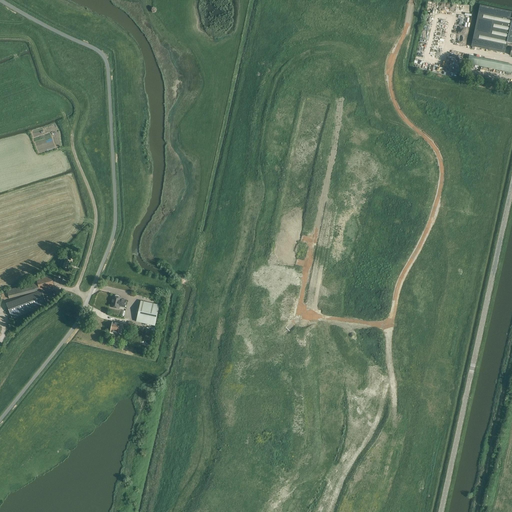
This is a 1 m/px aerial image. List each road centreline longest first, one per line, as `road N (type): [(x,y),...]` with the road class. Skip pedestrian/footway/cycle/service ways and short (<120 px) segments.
road 1 (unclassified): [(0,420),(77,321),(115,222),(106,60),(0,0)]
road 2 (track): [(391,322),(399,282),(442,188),(435,148),(399,112),(389,87),(411,2)]
road 3 (tertiary): [(441,511),(511,188)]
road 4 (track): [(78,293),(96,217),(72,145),(78,105),(45,75),(27,37)]
road 5 (track): [(344,320),(391,322),(394,399)]
road 6 (unknown): [(0,386),(78,293)]
